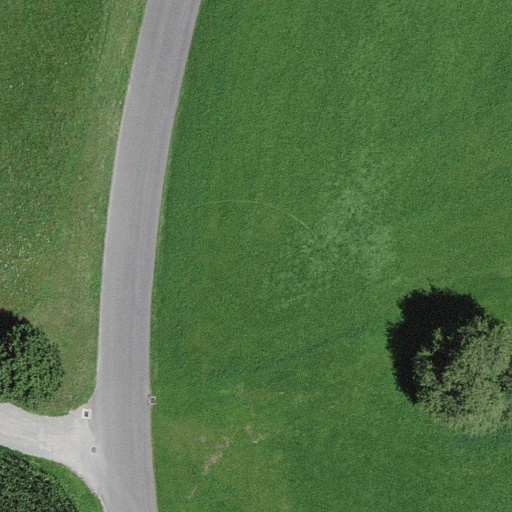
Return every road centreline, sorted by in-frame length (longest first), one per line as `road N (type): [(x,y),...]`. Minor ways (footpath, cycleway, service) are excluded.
road 1 (unclassified): [(130,511),(124,447),(131,225),(184,0)]
road 2 (track): [(124,447),(84,451),(0,427)]
